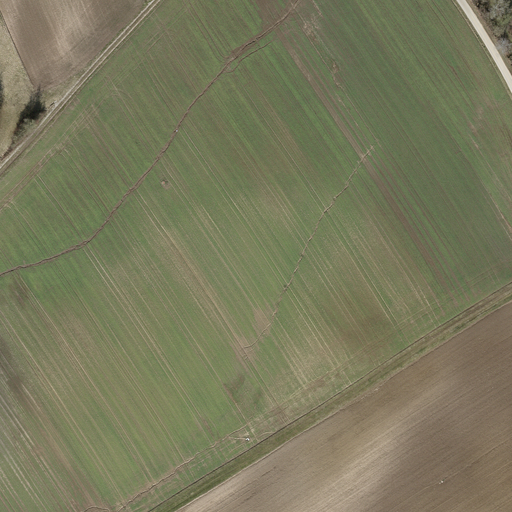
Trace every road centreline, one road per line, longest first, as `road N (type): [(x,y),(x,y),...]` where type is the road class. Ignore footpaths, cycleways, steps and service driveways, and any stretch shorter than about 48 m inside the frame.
road 1 (track): [(511,290),(161,511)]
road 2 (track): [(157,0),(0,171)]
